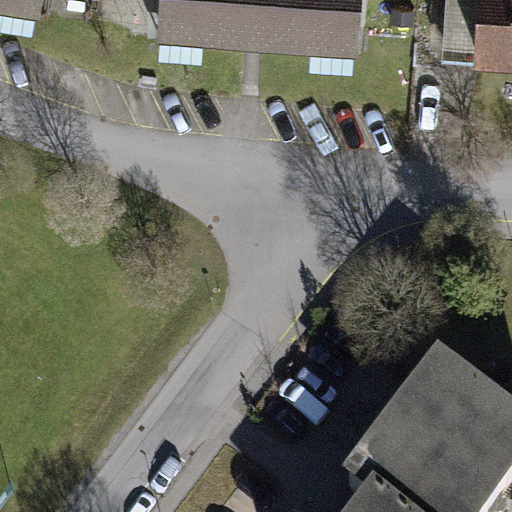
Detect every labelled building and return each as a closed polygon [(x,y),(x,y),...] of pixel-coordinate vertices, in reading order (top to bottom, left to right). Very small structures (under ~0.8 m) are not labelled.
[(365,0),(164,0),(163,22),(256,29),(363,37),(365,0)] [(479,49),(482,0),(450,0),(447,45),(479,49)] [(511,0),(482,0),(479,49),(511,50),(511,0)] [(417,9),(391,6),(389,21),(415,24),(417,9)] [(350,484),(370,498),(359,511),(496,511),(498,511),(511,491),(511,411),(443,360),(350,484)]
